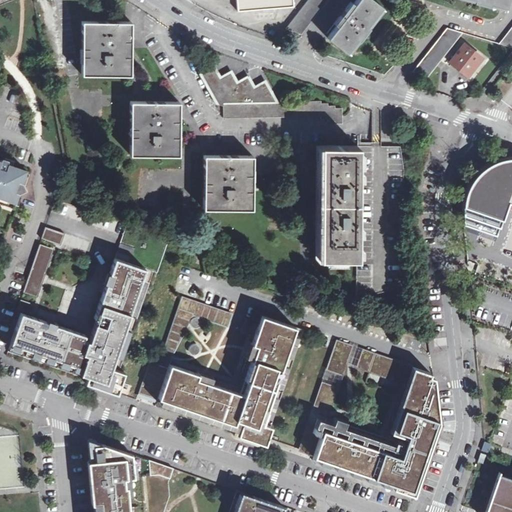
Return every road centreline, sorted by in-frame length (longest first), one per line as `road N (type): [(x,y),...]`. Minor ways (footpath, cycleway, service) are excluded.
road 1 (unclassified): [(435,511),(462,430),(443,196),(483,125)]
road 2 (residential): [(156,0),(248,46),(483,125)]
road 3 (residential): [(57,404),(373,511)]
road 4 (residential): [(31,146),(44,157),(44,200),(0,295)]
